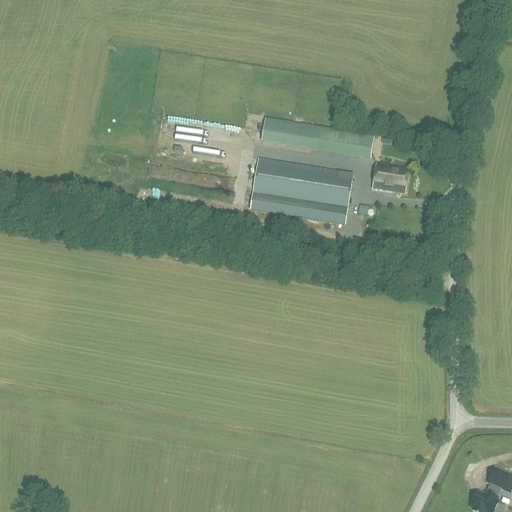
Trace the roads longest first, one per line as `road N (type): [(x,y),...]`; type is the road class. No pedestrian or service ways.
road 1 (track): [(455,282),(0,215)]
road 2 (unclassified): [(457,422),(462,161),(498,0)]
